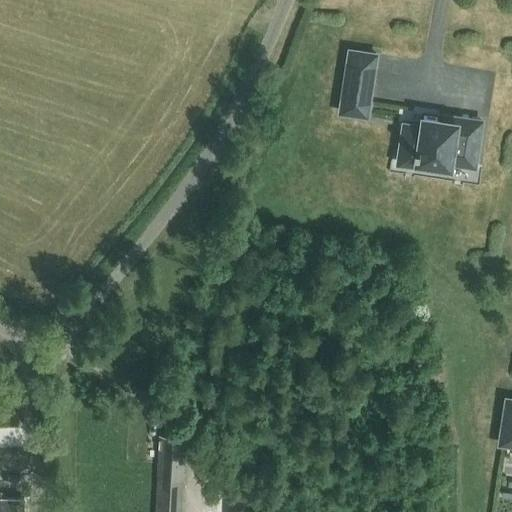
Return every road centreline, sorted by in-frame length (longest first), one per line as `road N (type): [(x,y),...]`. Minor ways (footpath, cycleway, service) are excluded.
road 1 (unclassified): [(56,348),(214,151),(285,0)]
road 2 (track): [(34,511),(35,370),(56,348)]
road 3 (track): [(165,409),(56,348)]
